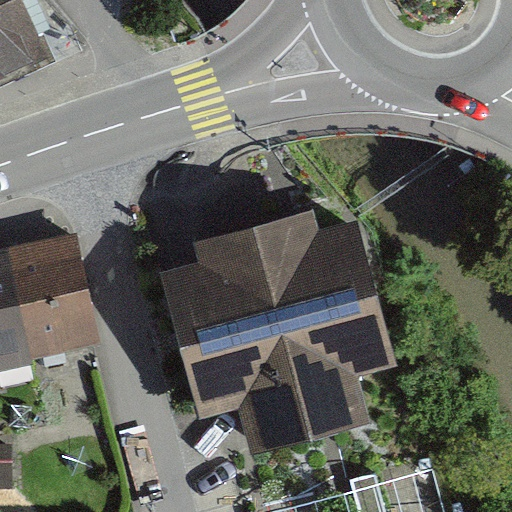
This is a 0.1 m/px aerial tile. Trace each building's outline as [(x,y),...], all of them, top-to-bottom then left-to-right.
[(0,0),(0,94),(46,73),(12,0),(0,0)] [(201,243),(164,253),(203,397),(243,386),(255,431),(369,400),(358,357),(403,344),(365,201),(323,213),(317,190),(195,223),(201,243)] [(81,222),(7,237),(30,345),(104,330),(81,222)] [(30,345),(7,237),(0,238),(0,357),(31,351),(30,345)] [(13,438),(0,438),(0,486),(15,486),(13,438)] [(389,511),(377,468),(354,474),(364,511),(389,511)]
